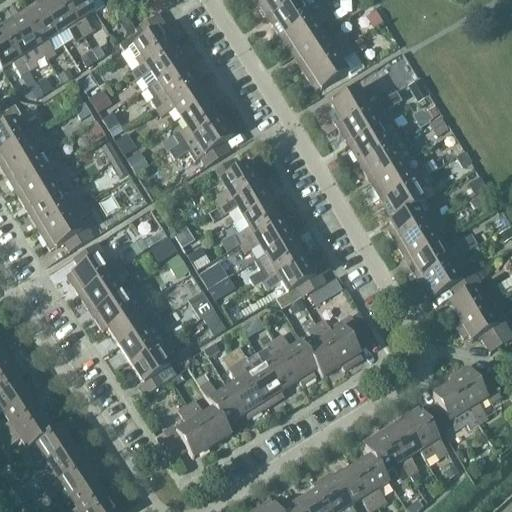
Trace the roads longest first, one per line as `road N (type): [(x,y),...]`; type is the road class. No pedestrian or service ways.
road 1 (residential): [(209,511),(409,388),(425,353),(210,0)]
road 2 (residential): [(154,511),(0,270)]
